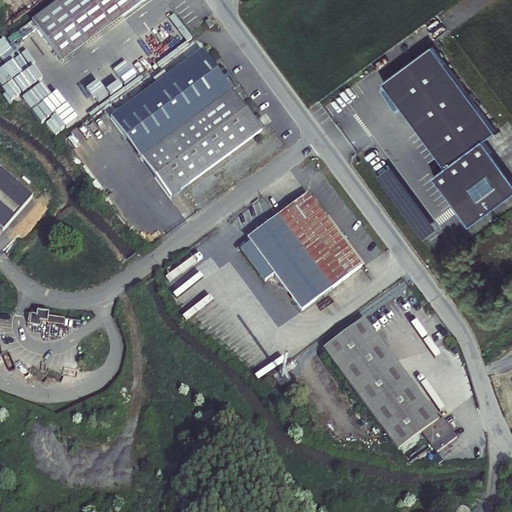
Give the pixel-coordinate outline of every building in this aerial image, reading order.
[(62,63),(146,0),(60,0),(31,21),(62,63)] [(209,20),(205,23),(209,29),(213,26),(209,20)] [(435,174),(471,222),(511,191),(511,176),(483,138),(495,129),(432,45),(384,81),(447,165),(435,174)] [(169,200),(261,131),(202,51),(143,94),(137,99),(130,104),(125,108),(110,119),(169,200)] [(0,230),(4,233),(33,199),(0,170),(0,230)] [(362,267),(308,194),(278,217),(248,239),(250,242),(240,250),(264,282),(274,274),(302,312),(362,267)] [(48,314),(36,312),(35,316),(29,315),(27,324),(29,326),(38,328),(39,323),(46,324),(48,314)] [(364,319),(323,349),(362,402),(403,372),(364,319)] [(439,420),(403,372),(362,402),(398,451),(439,420)]
